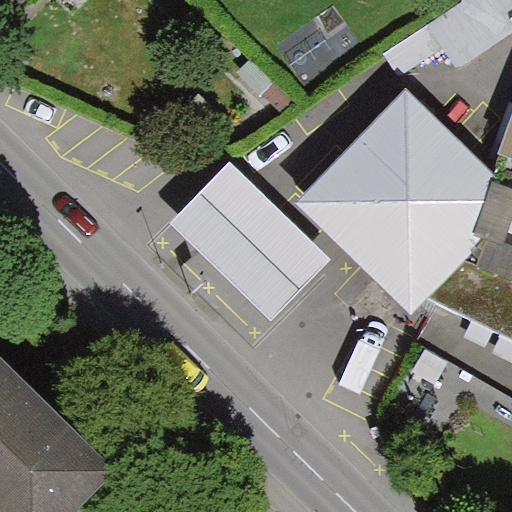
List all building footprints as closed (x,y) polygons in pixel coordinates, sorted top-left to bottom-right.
[(2,0),(17,13),(29,0),(2,0)] [(412,322),(428,303),(481,249),(474,247),(493,182),(408,104),(299,214),(412,322)] [(428,303),(511,340),(511,126),(493,182),(474,247),(481,249),(428,303)] [(169,230),(269,330),(290,309),(331,269),(231,168),(188,210),(169,230)] [(80,511),(117,474),(0,360),(0,511),(80,511)]
